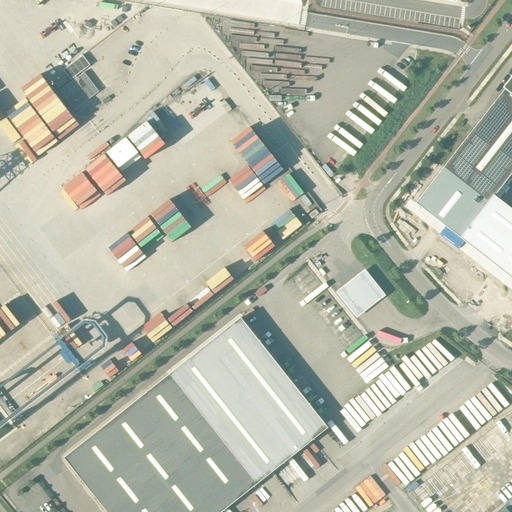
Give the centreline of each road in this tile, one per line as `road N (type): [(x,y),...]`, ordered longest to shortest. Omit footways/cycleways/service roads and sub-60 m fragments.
road 1 (unclassified): [(511,24),(372,203),(381,235),(449,315),(511,363)]
road 2 (unknown): [(0,49),(74,147)]
